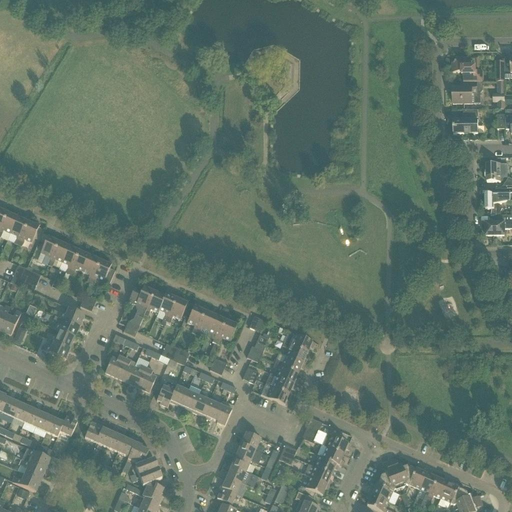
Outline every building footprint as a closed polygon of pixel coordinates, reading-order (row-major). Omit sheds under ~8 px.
[(464,77),(464,84),(477,84),(483,84),(483,73),(476,74),(476,69),(471,69),(471,60),(457,60),(453,65),(453,74),(462,74),(462,77),(464,77)] [(461,91),(453,91),(453,106),(472,106),(472,105),(481,105),(481,95),(477,95),(477,84),(464,84),(461,84),(461,91)] [(453,122),(453,136),(478,136),(478,122),(474,122),(474,120),(478,120),(478,112),(463,112),(463,122),(453,122)] [(497,117),(497,131),(505,131),(505,117),(497,117)] [(487,173),(485,173),(485,180),(487,180),(487,184),(501,184),(500,179),(506,179),(508,177),(508,166),(500,166),(487,166),(487,173)] [(492,211),(491,218),(497,218),(497,206),(511,203),(511,194),(510,195),(510,193),(510,196),(485,196),(486,211),(492,211)] [(0,230),(0,239),(0,240),(3,233),(10,236),(19,217),(14,214),(13,217),(7,215),(0,230)] [(14,246),(18,247),(28,224),(22,221),(24,219),(19,217),(10,236),(17,239),(14,246)] [(486,225),(486,238),(505,238),(505,231),(511,230),(511,217),(509,217),(499,218),(499,225),(486,225)] [(18,247),(21,249),(24,242),(32,245),(36,235),(40,226),(34,224),(33,226),(28,224),(18,247)] [(40,255),(45,257),(41,266),(47,268),(47,267),(48,267),(58,244),(53,241),(54,239),(49,236),(40,255)] [(52,267),(59,270),(62,265),(70,246),(65,244),(64,246),(58,244),(48,267),(52,269),(52,267)] [(66,275),(69,277),(79,253),(74,251),(75,248),(70,246),(62,265),(59,271),(66,274),(65,275),(66,275)] [(79,253),(69,277),(70,277),(73,278),(76,271),(82,274),(91,255),(86,253),(85,256),(79,253)] [(86,284),(90,286),(100,262),(95,260),(96,257),(91,255),(82,274),(89,277),(86,284)] [(100,262),(90,286),(93,287),(96,280),(104,284),(104,282),(109,284),(108,286),(109,286),(110,285),(112,279),(115,273),(109,271),(112,265),(107,262),(105,265),(100,262)] [(15,273),(27,278),(29,273),(18,268),(15,273)] [(13,279),(24,284),(27,278),(15,273),(13,279)] [(27,278),(38,283),(41,278),(29,273),(27,278)] [(24,284),(36,289),(38,283),(27,278),(24,284)] [(10,285),(22,290),(24,284),(13,279),(10,285)] [(22,290),(33,295),(36,289),(24,284),(22,290)] [(135,317),(142,320),(144,317),(154,294),(149,291),(150,289),(145,286),(142,293),(134,289),(128,304),(135,307),(135,308),(137,313),(135,317)] [(166,324),(176,300),(171,298),(172,295),(167,293),(166,296),(159,312),(165,315),(162,322),(166,324)] [(144,317),(148,319),(151,312),(158,315),(159,312),(166,296),(161,294),(160,296),(154,294),(144,317)] [(82,303),(94,308),(96,302),(85,297),(82,303)] [(166,324),(170,325),(173,318),(180,322),(188,303),(183,300),(182,303),(176,300),(166,324)] [(80,309),(91,314),(94,308),(82,303),(80,309)] [(191,335),(195,336),(205,313),(200,311),(201,308),(195,306),(187,325),(194,328),(191,335)] [(0,331),(6,317),(7,318),(10,310),(5,308),(2,315),(0,314),(0,331)] [(64,322),(79,329),(84,317),(69,310),(66,317),(58,314),(56,319),(63,322),(64,322)] [(0,331),(0,333),(11,338),(21,315),(16,313),(13,320),(7,318),(6,317),(0,331)] [(195,336),(198,338),(201,331),(208,334),(217,315),(212,313),(210,316),(205,313),(195,336)] [(212,344),(216,346),(226,322),(220,320),(222,317),(217,315),(208,334),(215,337),(212,344)] [(24,318),(22,324),(29,327),(31,321),(24,318)] [(249,330),(255,332),(260,321),(254,318),(249,330)] [(53,325),(51,330),(59,333),(75,340),(79,329),(64,322),(63,322),(56,319),(54,325),(53,325)] [(255,332),(260,335),(266,323),(260,321),(255,332)] [(216,346),(219,347),(222,340),(230,343),(238,324),(232,322),(231,325),(226,322),(216,346)] [(126,329),(137,334),(140,328),(128,323),(126,329)] [(123,334),(134,339),(137,334),(126,329),(123,334)] [(54,344),(70,351),(75,340),(59,333),(56,339),(48,336),(46,341),(54,344)] [(284,345),(307,355),(309,349),(312,351),(314,345),(295,337),(292,344),(285,341),(284,345)] [(122,347),(130,350),(132,345),(125,342),(122,347)] [(41,352),(65,362),(70,351),(54,344),(51,350),(43,347),(41,352)] [(286,358),(305,366),(307,361),(305,360),(307,355),(284,345),(282,348),(289,351),(286,358)] [(164,352),(175,357),(178,351),(166,346),(164,352)] [(249,354),(260,359),(263,354),(252,348),(249,354)] [(175,357),(187,362),(189,356),(178,351),(175,357)] [(161,358),(169,361),(172,363),(175,357),(164,352),(161,358)] [(153,354),(151,359),(158,362),(160,357),(153,354)] [(246,360),(258,365),(260,359),(249,354),(246,360)] [(52,357),(49,363),(55,365),(57,359),(52,357)] [(105,375),(116,380),(120,370),(125,360),(119,357),(117,361),(112,359),(105,375)] [(177,365),(184,368),(187,362),(175,357),(172,363),(177,365)] [(275,365),(298,376),(300,370),(303,371),(305,366),(286,358),(283,365),(276,362),(275,365)] [(116,380),(127,385),(134,369),(129,366),(131,363),(125,360),(120,370),(116,380)] [(167,366),(174,370),(177,365),(172,363),(169,361),(167,366)] [(226,366),(215,361),(212,367),(224,372),(226,366)] [(277,379),(296,387),(298,382),(295,381),(298,376),(275,365),(273,369),(280,372),(277,379)] [(127,385),(138,390),(147,370),(141,367),(139,371),(135,369),(134,369),(127,385)] [(210,372),(221,378),(224,372),(212,367),(210,372)] [(185,368),(183,373),(190,376),(192,371),(185,368)] [(138,390),(149,395),(156,379),(151,376),(153,373),(147,370),(138,390)] [(242,381),(248,384),(253,372),(247,370),(242,381)] [(248,384),(254,387),(259,375),(253,372),(248,384)] [(198,380),(205,383),(207,378),(200,375),(198,380)] [(205,383),(212,386),(214,381),(207,378),(205,383)] [(265,386),(289,396),(291,391),(294,392),(296,387),(277,379),(274,386),(267,383),(265,386)] [(159,406),(167,409),(169,404),(177,388),(167,384),(165,389),(163,388),(157,403),(160,404),(159,406)] [(267,400),(286,409),(289,403),(286,402),(289,396),(265,386),(264,390),(271,393),(267,400)] [(187,393),(177,388),(169,404),(177,408),(178,406),(181,408),(187,393)] [(182,410),(191,414),(198,398),(187,393),(181,408),(183,408),(182,410)] [(0,413),(2,415),(9,400),(5,399),(6,397),(0,394),(0,413)] [(203,417),(209,403),(198,398),(191,414),(199,418),(200,416),(203,417)] [(9,400),(2,415),(13,420),(20,404),(13,400),(12,402),(9,400)] [(210,420),(214,422),(220,407),(209,403),(203,417),(202,419),(210,422),(210,420)] [(13,420),(24,425),(31,410),(27,409),(28,407),(20,404),(13,420)] [(222,408),(220,407),(214,422),(217,423),(216,425),(224,429),(231,412),(222,408)] [(24,425),(35,429),(42,413),(35,410),(34,412),(31,410),(24,425)] [(35,429),(46,434),(53,420),(49,418),(50,417),(42,413),(35,429)] [(60,434),(71,439),(77,424),(74,423),(74,421),(66,418),(64,423),(59,434),(60,434)] [(46,434),(57,439),(60,434),(59,434),(64,423),(57,420),(56,421),(53,420),(46,434)] [(310,421),(307,428),(319,433),(322,426),(310,421)] [(85,440),(96,445),(103,429),(95,425),(95,427),(91,425),(85,440)] [(304,434),(316,439),(319,433),(307,428),(304,434)] [(96,445),(107,449),(113,435),(110,434),(111,432),(103,429),(96,445)] [(107,449),(118,455),(125,440),(121,438),(122,437),(114,433),(113,435),(107,449)] [(239,445),(255,452),(260,441),(244,434),(246,435),(244,438),(243,437),(239,445)] [(302,441),(313,446),(316,439),(304,434),(302,441)] [(327,436),(322,447),(327,449),(343,457),(345,451),(348,452),(350,447),(331,438),(327,436)] [(21,444),(27,447),(30,442),(23,439),(21,444)] [(118,455),(129,459),(135,445),(136,443),(128,440),(127,441),(125,440),(118,455)] [(27,447),(34,450),(36,445),(30,442),(27,447)] [(144,500),(159,506),(162,499),(160,498),(164,491),(156,488),(154,484),(162,481),(154,461),(147,464),(145,461),(148,452),(141,449),(142,448),(135,445),(129,459),(128,461),(137,466),(138,467),(135,469),(142,488),(146,487),(146,489),(142,499),(144,500)] [(236,457),(251,463),(255,452),(239,445),(236,453),(237,453),(236,457)] [(278,462),(284,464),(291,450),(285,447),(281,457),(278,462)] [(338,468),(341,469),(343,463),(341,462),(343,457),(327,449),(322,459),(322,460),(338,467),(338,468)] [(284,464),(290,467),(292,462),(296,452),(291,450),(284,464)] [(50,461),(27,451),(22,462),(29,465),(45,472),(50,461)] [(230,467),(246,474),(251,463),(236,457),(234,460),(233,460),(230,467)] [(315,469),(331,476),(334,471),(336,472),(338,468),(338,467),(322,460),(322,459),(320,458),(315,469)] [(266,470),(271,472),(275,461),(270,459),(266,470)] [(96,463),(89,460),(87,465),(87,466),(94,469),(96,463)] [(390,463),(400,489),(405,487),(402,470),(402,469),(398,470),(395,461),(390,463)] [(24,476),(40,483),(45,472),(29,465),(22,462),(19,467),(27,470),(24,476)] [(385,476),(395,491),(400,489),(390,463),(385,465),(388,474),(385,476)] [(308,466),(304,477),(310,480),(329,488),(331,483),(329,482),(331,476),(315,469),(308,466)] [(111,470),(104,467),(102,472),(109,475),(111,470)] [(251,477),(246,474),(230,467),(226,475),(228,475),(226,479),(241,485),(247,488),(251,477)] [(405,487),(408,488),(416,471),(415,471),(406,468),(402,470),(405,487)] [(116,478),(118,473),(111,470),(109,475),(116,478)] [(261,480),(266,483),(271,472),(266,470),(261,480)] [(409,487),(419,492),(427,473),(422,471),(421,473),(416,471),(408,488),(409,488),(409,487)] [(421,507),(424,508),(426,503),(427,503),(437,480),(431,478),(432,475),(427,473),(419,492),(426,495),(421,507)] [(12,484),(35,495),(40,483),(24,476),(22,483),(14,479),(12,484)] [(392,494),(393,494),(395,491),(385,476),(381,478),(377,486),(377,487),(393,493),(392,494)] [(220,489),(236,496),(241,485),(226,479),(225,482),(223,482),(220,489)] [(298,494),(313,501),(316,495),(322,498),(324,492),(327,493),(329,488),(310,480),(305,490),(301,488),(298,494)] [(425,506),(429,508),(430,505),(433,498),(440,501),(448,482),(443,480),(442,482),(437,480),(427,503),(425,506)] [(449,507),(450,507),(458,489),(452,487),(453,484),(448,482),(440,501),(450,506),(449,507)] [(369,495),(388,504),(392,494),(393,493),(377,487),(377,486),(376,486),(374,492),(371,490),(369,495)] [(217,501),(231,507),(236,496),(220,489),(217,497),(218,497),(217,501)] [(279,489),(275,503),(282,505),(287,491),(279,489)] [(450,507),(453,508),(468,498),(466,494),(458,490),(458,489),(450,507)] [(267,497),(273,499),(276,492),(270,490),(267,497)] [(27,494),(19,491),(16,498),(24,502),(27,494)] [(119,501),(124,503),(127,497),(122,494),(119,501)] [(298,494),(295,501),(299,503),(295,511),(317,511),(319,510),(311,506),(314,501),(313,501),(298,494)] [(367,507),(376,511),(387,511),(385,511),(388,504),(369,495),(366,500),(369,502),(367,507)] [(264,504),(270,506),(273,499),(267,497),(264,504)] [(453,508),(454,511),(457,511),(480,503),(478,498),(470,502),(468,498),(453,508)] [(140,510),(143,511),(158,511),(159,510),(158,509),(159,506),(144,500),(140,510)] [(113,511),(120,511),(121,511),(124,503),(119,501),(113,511)] [(457,511),(473,511),(482,508),(480,503),(457,511)]
